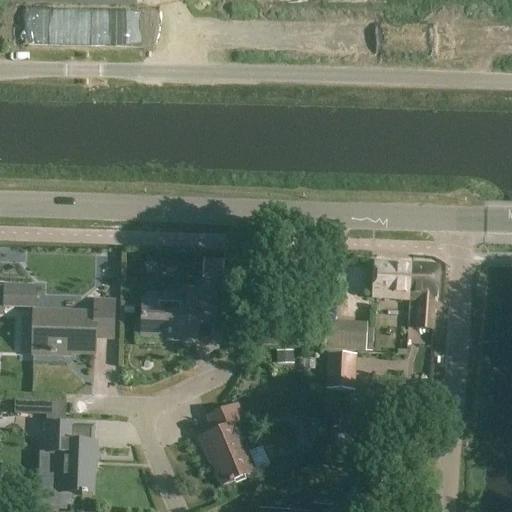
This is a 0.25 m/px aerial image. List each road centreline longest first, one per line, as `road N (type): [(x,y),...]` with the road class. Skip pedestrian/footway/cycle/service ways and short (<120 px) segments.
road 1 (unclassified): [(511,81),(0,69)]
road 2 (tertiary): [(0,203),(460,219)]
road 3 (unclassified): [(443,511),(460,219)]
